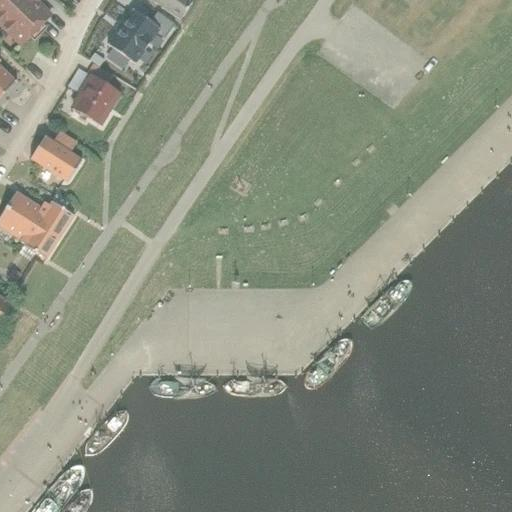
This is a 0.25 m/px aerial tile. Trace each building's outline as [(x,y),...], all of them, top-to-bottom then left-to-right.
[(38,11),(26,0),(0,0),(0,36),(8,44),(38,11)] [(147,0),(165,11),(171,0),(147,0)] [(119,3),(93,38),(121,58),(146,22),(119,3)] [(77,72),(55,104),(82,123),(104,90),(77,72)] [(31,132),(18,153),(51,175),(65,153),(56,148),(63,138),(46,126),(39,137),(31,132)] [(8,181),(0,193),(0,232),(35,254),(61,214),(8,181)]
